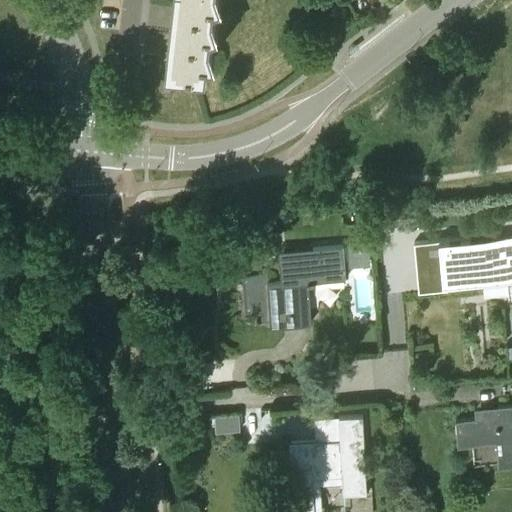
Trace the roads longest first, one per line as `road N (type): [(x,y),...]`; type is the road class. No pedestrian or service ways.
road 1 (residential): [(110,409),(383,387),(397,364),(404,286),(504,277)]
road 2 (residential): [(90,152),(187,158),(265,138),(451,0)]
road 3 (residential): [(110,409),(90,152)]
road 4 (residential): [(90,152),(69,61),(44,0)]
